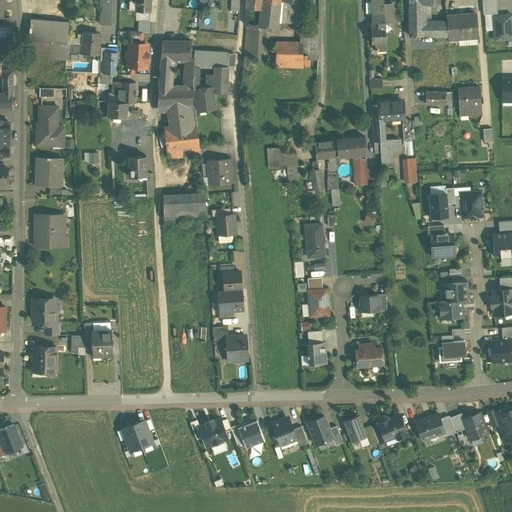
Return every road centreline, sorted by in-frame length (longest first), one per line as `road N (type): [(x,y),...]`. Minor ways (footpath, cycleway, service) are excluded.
road 1 (residential): [(16,402),(17,0)]
road 2 (residential): [(340,395),(16,402)]
road 3 (residential): [(477,231),(477,392)]
road 4 (residential): [(340,395),(340,284),(384,278)]
road 5 (residential): [(477,392),(340,395)]
